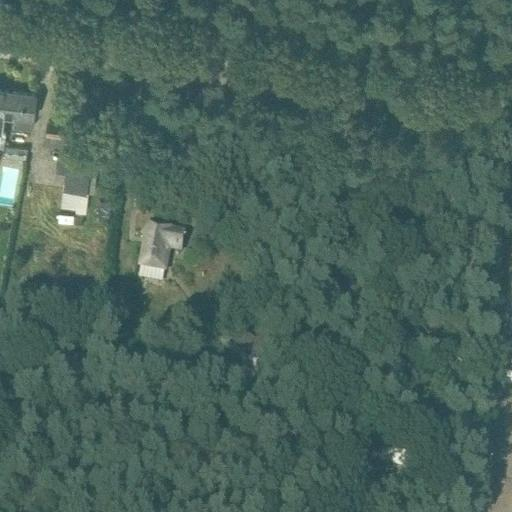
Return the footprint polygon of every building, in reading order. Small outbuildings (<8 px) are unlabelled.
[(8,91),(5,115),(15,117),(14,126),(32,129),(36,95),(8,91)] [(69,124),(48,122),(45,146),(66,149),(69,124)] [(98,160),(58,156),(55,179),(65,180),(62,208),(76,209),(76,213),(87,214),(89,194),(95,194),(98,160)] [(185,233),(148,226),(141,265),(164,270),(169,248),(181,251),(185,233)] [(270,369),(282,360),(265,336),(256,340),(246,332),(232,341),(250,362),(260,356),(270,369)] [(382,449),(380,464),(418,470),(420,455),(382,449)]
